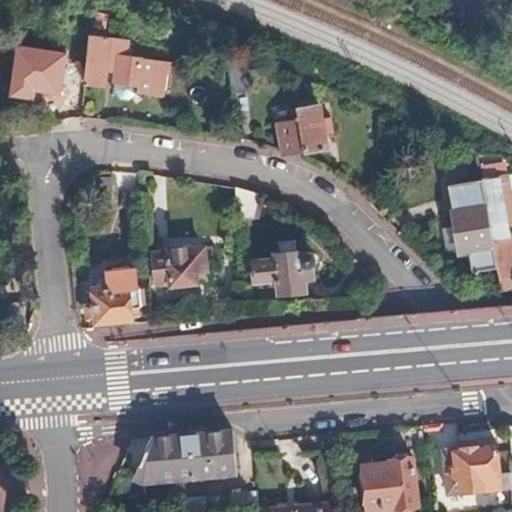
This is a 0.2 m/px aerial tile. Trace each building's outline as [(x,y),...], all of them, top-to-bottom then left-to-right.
[(66,48),(69,29),(59,28),(55,46),(66,48)] [(89,60),(94,32),(69,29),(66,48),(65,55),(89,60)] [(185,59),(188,46),(149,39),(94,32),(89,60),(87,75),(112,79),(116,54),(127,57),(125,70),(153,75),(152,79),(177,84),(182,59),(185,59)] [(257,88),(259,61),(245,57),(241,56),(239,87),(257,88)] [(272,125),(273,150),(282,155),(322,154),(322,135),(328,135),(327,122),(321,122),(320,110),(302,111),(295,111),(296,124),(272,125)] [(504,174),(502,167),(473,152),(477,179),(504,174)] [(495,290),(511,288),(511,222),(504,174),(477,179),(491,265),(495,290)] [(491,265),(477,179),(444,185),(456,252),(466,250),(469,268),(491,265)] [(254,191),(231,183),(233,211),(254,210),(254,191)] [(270,256),(246,258),(248,280),(273,278),(274,293),(302,290),(301,278),(310,277),(309,261),(311,259),(312,257),(312,254),(312,251),(310,249),(307,248),(305,248),(302,248),(298,252),(297,246),(290,247),(290,238),(274,239),(274,248),(269,248),(270,256)] [(170,283),(195,281),(194,268),(205,267),(203,246),(153,251),(155,282),(170,280),(170,283)] [(98,319),(132,315),(132,302),(141,302),(136,261),(107,264),(108,287),(95,288),(98,319)] [(194,268),(195,281),(206,280),(205,267),(194,268)] [(132,302),(132,315),(142,315),(141,302),(132,302)] [(234,474),(231,446),(231,432),(149,440),(133,478),(140,483),(234,474)] [(451,507),(510,501),(508,476),(500,476),(497,447),(493,447),(492,441),(477,442),(478,449),(446,452),(451,507)] [(362,511),(413,511),(409,462),(386,464),(387,469),(359,471),(362,511)] [(112,481),(104,497),(140,494),(140,483),(133,478),(112,481)] [(228,501),(229,511),(256,511),(256,498),(228,501)] [(167,511),(201,511),(200,501),(167,503),(167,511)]
